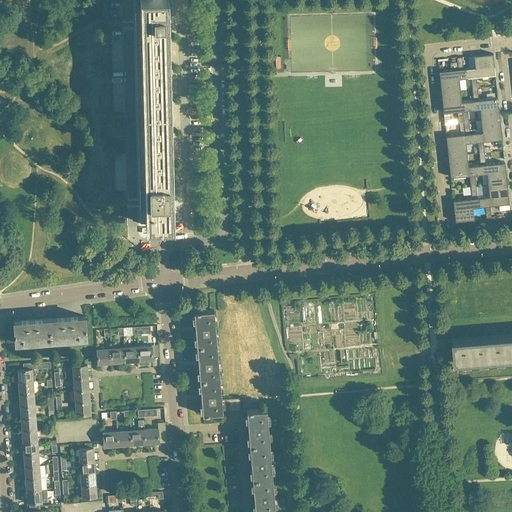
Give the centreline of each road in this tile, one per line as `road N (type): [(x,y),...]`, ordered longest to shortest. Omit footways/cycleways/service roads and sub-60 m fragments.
road 1 (residential): [(446,250),(427,51),(503,41)]
road 2 (residential): [(246,273),(239,0)]
road 3 (residential): [(246,273),(446,250)]
road 4 (residential): [(0,305),(164,283)]
road 5 (residential): [(246,511),(239,424),(175,429)]
road 6 (residential): [(175,429),(164,283)]
